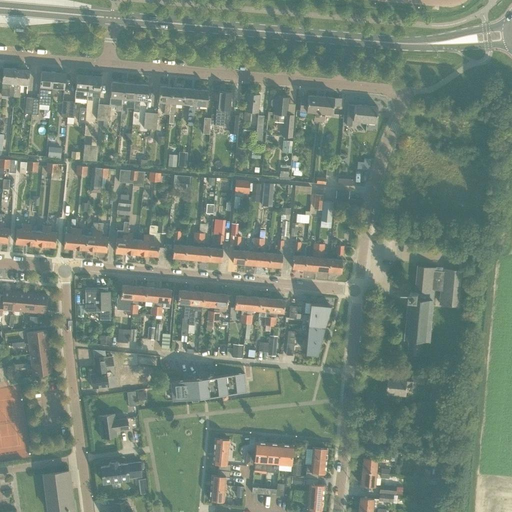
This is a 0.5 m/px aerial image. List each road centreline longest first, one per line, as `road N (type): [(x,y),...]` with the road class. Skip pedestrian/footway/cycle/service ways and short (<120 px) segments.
road 1 (residential): [(107,64),(402,97)]
road 2 (residential): [(356,291),(66,268)]
road 3 (secondary): [(396,41),(112,17)]
road 4 (residential): [(89,511),(67,344),(66,268)]
road 5 (residential): [(338,511),(356,291)]
road 6 (residential): [(356,291),(372,191),(402,97)]
